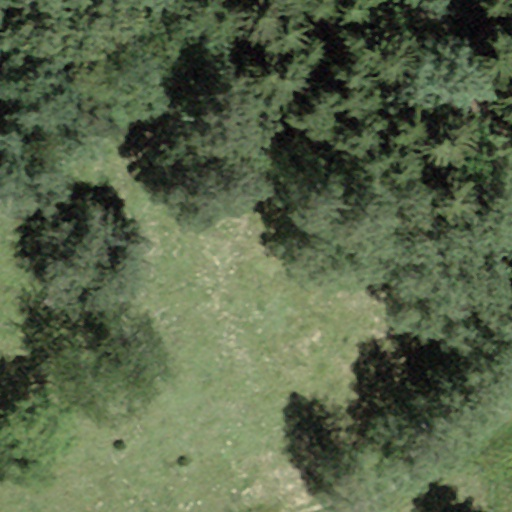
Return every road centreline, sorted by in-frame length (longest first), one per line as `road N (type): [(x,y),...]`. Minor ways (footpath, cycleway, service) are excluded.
road 1 (track): [(511,394),(478,406),(446,440),(360,500),(324,511)]
road 2 (track): [(511,146),(422,0)]
